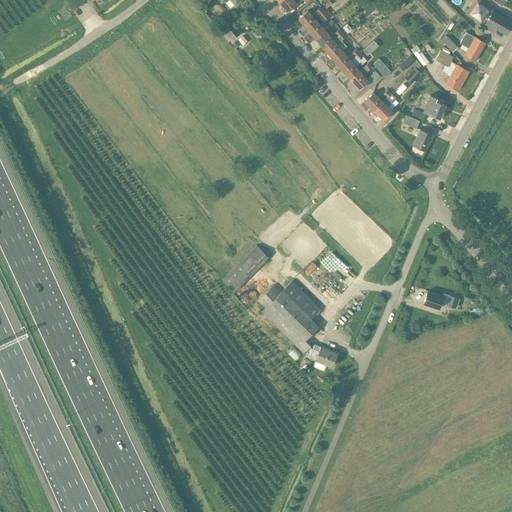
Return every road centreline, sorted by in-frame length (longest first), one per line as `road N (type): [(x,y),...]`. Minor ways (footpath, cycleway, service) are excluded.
road 1 (unclassified): [(300,511),(432,201)]
road 2 (motorway): [(141,511),(0,214)]
road 3 (tertiary): [(259,0),(432,201)]
road 4 (motorway): [(0,338),(82,511)]
road 5 (tertiary): [(432,201),(511,45)]
road 6 (residential): [(0,87),(138,0)]
road 7 (tertiary): [(511,291),(432,201)]
